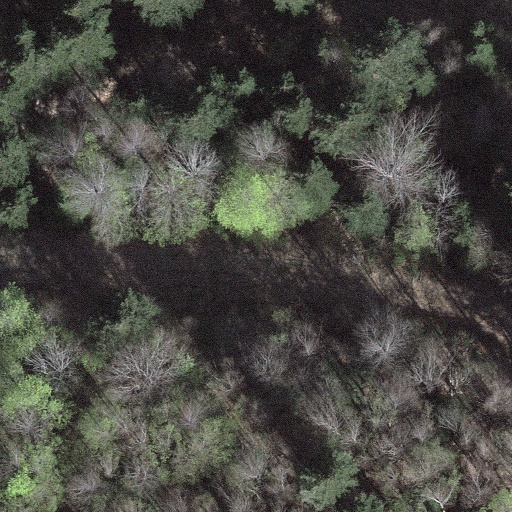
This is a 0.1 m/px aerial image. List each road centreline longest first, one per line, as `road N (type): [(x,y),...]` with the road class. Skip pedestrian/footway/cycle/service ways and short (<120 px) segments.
road 1 (track): [(0,118),(125,67),(336,15),(511,4)]
road 2 (track): [(0,256),(172,253),(347,277),(511,331)]
